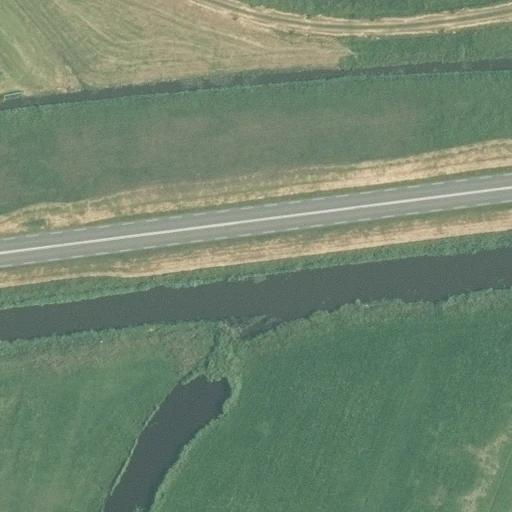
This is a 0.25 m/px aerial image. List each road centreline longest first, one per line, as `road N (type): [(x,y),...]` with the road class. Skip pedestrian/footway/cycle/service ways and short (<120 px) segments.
road 1 (primary): [(511,189),(0,253)]
road 2 (unclassified): [(511,11),(354,28),(268,18),(208,0)]
